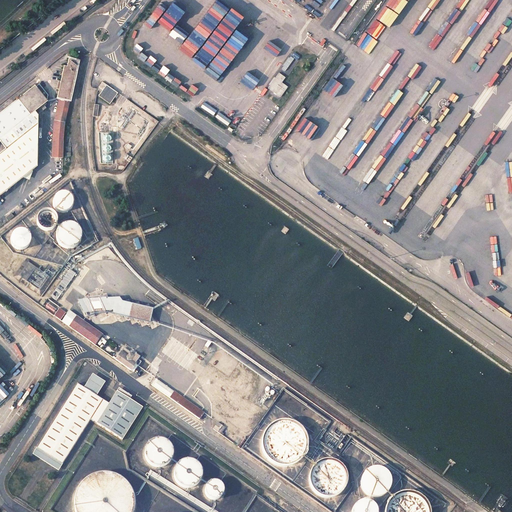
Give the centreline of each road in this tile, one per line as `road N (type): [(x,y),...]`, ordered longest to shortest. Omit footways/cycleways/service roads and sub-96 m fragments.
road 1 (unknown): [(189,106),(202,91),(249,95),(300,29)]
road 2 (unknown): [(0,444),(32,364),(28,341),(0,313)]
